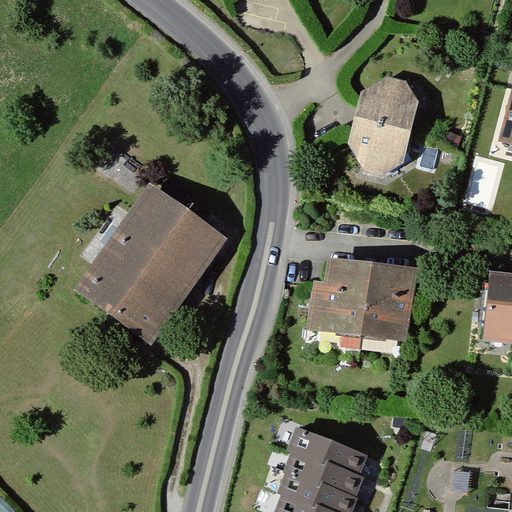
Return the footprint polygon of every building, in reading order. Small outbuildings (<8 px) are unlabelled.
[(408,85),(388,80),(363,97),(350,153),(364,173),(382,179),(403,169),(420,109),(408,85)] [(511,101),(500,145),(511,148),(511,101)] [(220,238),(152,190),(83,287),(151,335),(220,238)] [(418,270),(327,260),(322,284),(313,283),(306,331),(405,342),(418,270)] [(511,276),(490,274),(482,341),(511,344),(511,276)] [(366,457),(299,429),(291,450),(294,452),(285,474),(288,475),(280,495),(282,496),(275,511),(352,511),(358,498),(355,497),(363,477),(359,475),(366,457)]
